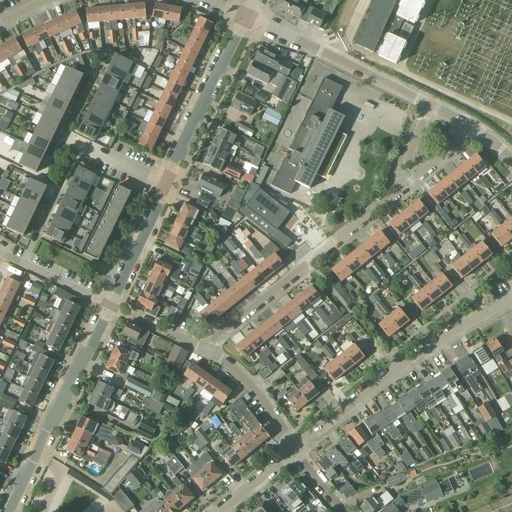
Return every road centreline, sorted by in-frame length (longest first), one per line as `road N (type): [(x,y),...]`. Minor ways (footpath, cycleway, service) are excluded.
road 1 (residential): [(208,351),(219,333),(419,173)]
road 2 (residential): [(295,445),(394,368),(511,298)]
road 3 (residential): [(8,511),(111,304)]
road 4 (residential): [(428,105),(244,18)]
road 5 (residential): [(167,182),(244,18)]
road 6 (residential): [(111,304),(167,182)]
road 7 (residential): [(295,445),(242,375),(208,351)]
road 8 (residential): [(111,304),(0,252)]
